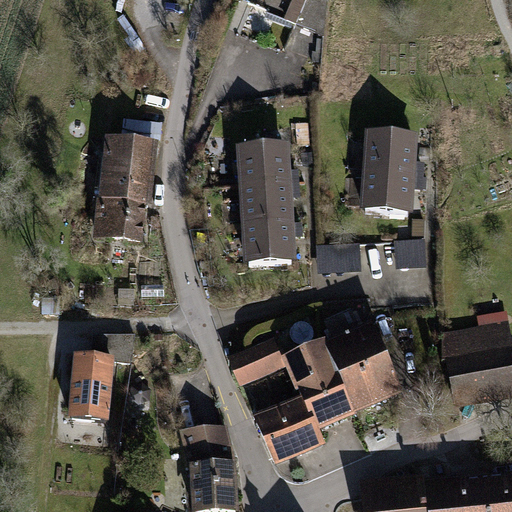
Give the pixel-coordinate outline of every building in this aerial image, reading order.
[(250,0),(249,4),(253,6),(254,2),(296,19),(294,22),(298,24),(306,0),(250,0)] [(306,0),(298,24),(296,27),(325,38),(328,0),(306,0)] [(372,133),(370,173),(422,176),(424,136),(372,133)] [(159,148),(106,142),(103,165),(96,164),(90,217),(96,218),(94,238),(142,243),(146,212),(152,213),(159,148)] [(243,148),(244,188),(296,185),(294,146),(243,148)] [(370,173),(367,213),(419,216),(422,176),(370,173)] [(244,188),(246,227),(298,225),(296,185),(244,188)] [(246,227),(248,267),(300,264),(298,225),(246,227)] [(427,242),(395,243),(396,270),(428,268),(427,242)] [(361,246),(318,248),(319,275),(362,273),(361,246)] [(329,320),(336,338),(362,328),(355,310),(329,320)] [(511,333),(511,326),(438,341),(443,367),(449,366),(457,409),(511,397),(511,333)] [(400,398),(373,330),(332,347),(360,414),(400,398)] [(95,336),(95,354),(118,354),(118,363),(136,363),(136,336),(95,336)] [(290,369),(278,344),(232,365),(245,391),(290,369)] [(321,430),(360,414),(332,347),(290,364),(306,403),(260,422),(280,472),(330,451),(321,430)] [(117,362),(78,358),(72,423),(111,427),(117,362)] [(227,432),(188,438),(195,467),(197,511),(238,511),(235,465),(227,432)] [(511,511),(511,470),(362,482),(363,511),(511,511)]
